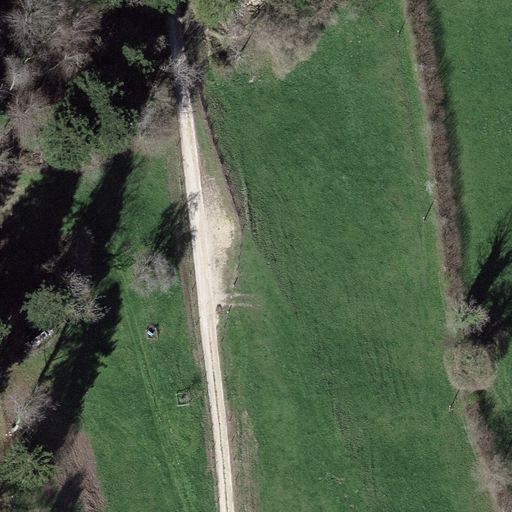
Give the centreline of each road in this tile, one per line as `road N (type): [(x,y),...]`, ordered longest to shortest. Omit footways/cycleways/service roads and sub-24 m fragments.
road 1 (track): [(228,511),(174,0)]
road 2 (track): [(0,206),(27,187),(46,189),(92,221),(116,273),(189,511)]
